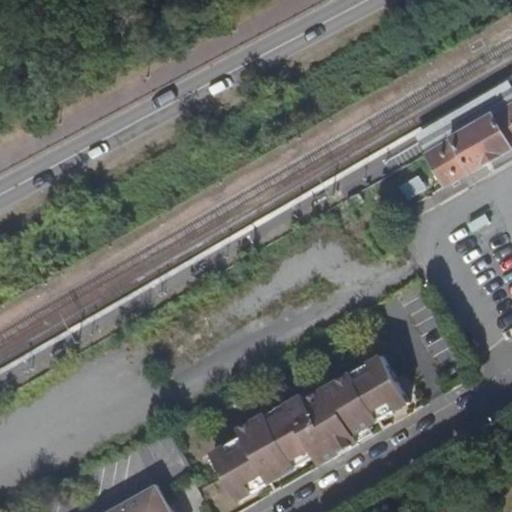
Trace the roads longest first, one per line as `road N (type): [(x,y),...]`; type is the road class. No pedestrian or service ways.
road 1 (track): [(445,254),(308,332),(0,468)]
road 2 (secondary): [(0,192),(364,0)]
road 3 (residential): [(290,511),(511,386)]
